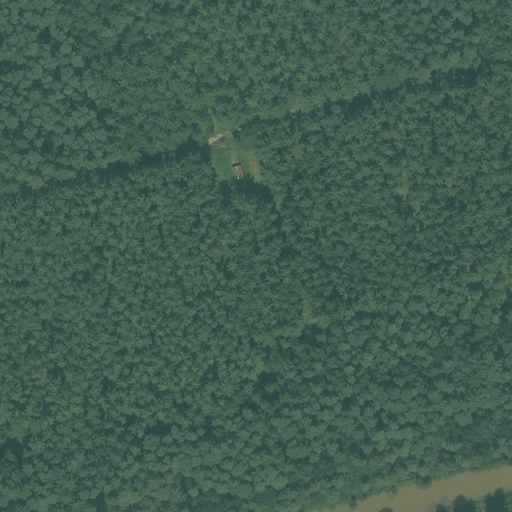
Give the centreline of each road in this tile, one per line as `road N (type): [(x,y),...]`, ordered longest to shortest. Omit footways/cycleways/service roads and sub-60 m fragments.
road 1 (track): [(511,64),(0,204)]
road 2 (track): [(177,0),(224,143)]
